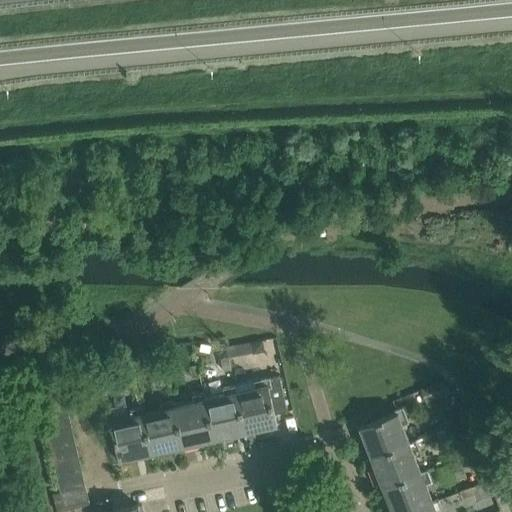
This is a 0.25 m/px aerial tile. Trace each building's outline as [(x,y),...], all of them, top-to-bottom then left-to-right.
[(239,345),(227,347),(229,356),(240,354),(239,345)] [(258,363),(266,362),(263,350),(255,352),(258,363)] [(224,371),(231,370),(229,358),(221,360),(224,371)] [(192,379),(200,377),(197,365),(189,367),(192,379)] [(161,386),(169,384),(166,372),(158,374),(161,386)] [(255,387),(237,392),(236,392),(246,435),(246,431),(275,425),(276,428),(278,428),(275,414),(287,411),(279,375),(254,381),(255,387)] [(130,393),(138,391),(135,379),(127,381),(130,393)] [(450,393),(445,381),(422,390),(426,402),(450,393)] [(246,435),(236,392),(237,392),(235,385),(223,388),(224,395),(205,399),(204,399),(214,442),(215,442),(215,438),(244,432),(245,435),(246,435)] [(38,397),(41,410),(67,404),(64,391),(38,397)] [(193,402),(174,406),(173,406),(183,449),(184,449),(183,446),(213,439),(214,442),(204,399),(205,399),(204,392),(191,395),(193,402)] [(162,409),(143,413),(142,413),(152,456),(153,456),(152,453),(181,446),(182,450),(183,449),(173,406),(174,406),(173,399),(160,402),(162,409)] [(67,404),(41,410),(44,421),(69,415),(67,404)] [(151,457),(152,456),(142,413),(143,413),(142,407),(129,410),(131,416),(112,421),(110,414),(109,414),(120,464),(122,463),(121,460),(150,453),(151,457)] [(368,458),(368,459),(416,441),(416,440),(409,442),(402,424),(409,422),(403,407),(394,410),(395,413),(356,428),(357,430),(361,429),(371,457),(368,458)] [(69,415),(44,421),(47,433),(72,427),(69,415)] [(72,427),(47,433),(49,445),(75,439),(72,427)] [(448,428),(437,432),(440,440),(451,435),(448,428)] [(437,432),(421,438),(424,446),(435,441),(440,440),(437,432)] [(75,439),(49,445),(52,456),(77,450),(75,439)] [(416,441),(368,459),(368,460),(372,458),(383,487),(379,488),(380,489),(427,471),(427,470),(421,472),(414,454),(420,452),(416,441)] [(77,450),(52,456),(55,468),(80,462),(77,450)] [(460,457),(448,462),(451,469),(463,465),(460,457)] [(80,462),(55,468),(57,480),(83,474),(80,462)] [(427,471),(380,489),(380,490),(384,489),(392,511),(408,511),(439,500),(432,502),(425,484),(432,482),(427,471)] [(83,474),(57,480),(60,492),(85,486),(83,474)] [(85,486),(60,492),(63,506),(89,501),(85,486)] [(471,487),(459,492),(462,499),(474,495),(471,487)] [(439,500),(408,511),(441,511),(443,511),(439,500)]
